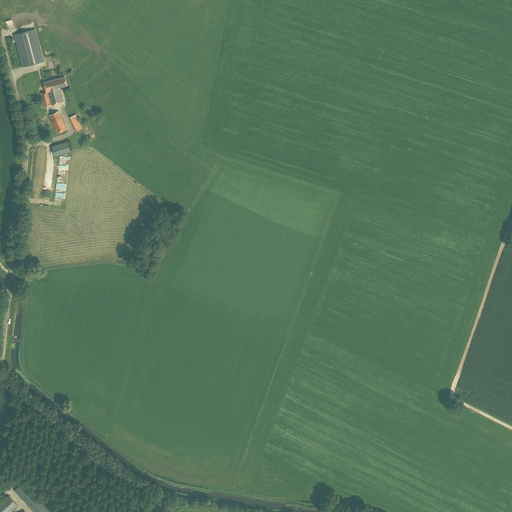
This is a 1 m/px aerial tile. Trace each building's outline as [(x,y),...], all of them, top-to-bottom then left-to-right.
[(22,67),(38,63),(44,61),(35,29),(30,30),(13,35),(22,67)] [(44,107),(63,102),(59,89),(59,87),(67,85),(65,77),(44,82),(46,92),(40,93),(44,107)] [(57,133),(66,129),(58,111),(49,116),(57,133)] [(78,114),(71,117),(77,132),(84,129),(78,114)] [(55,156),(70,151),(67,142),(52,146),(55,156)] [(33,511),(49,511),(22,483),(14,491),(33,511)] [(0,511),(9,511),(17,505),(9,496),(0,503),(0,511)] [(136,500),(133,505),(142,509),(145,502),(142,500),(141,502),(136,500)]
